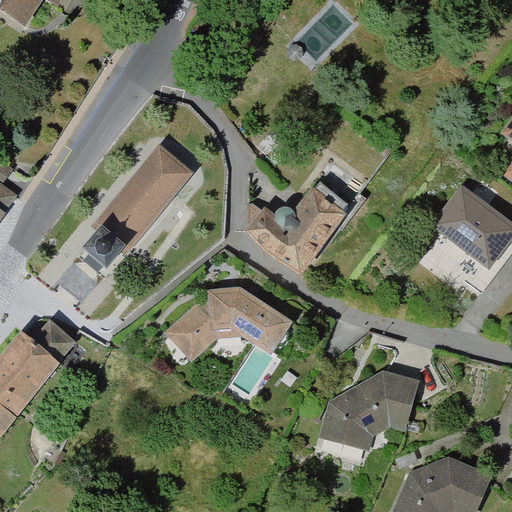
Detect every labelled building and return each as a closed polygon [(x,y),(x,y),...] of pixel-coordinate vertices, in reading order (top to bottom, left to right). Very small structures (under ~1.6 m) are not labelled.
[(0,0),(0,13),(13,21),(26,0),(41,0),(48,4),(50,0),(0,0)] [(106,276),(195,171),(159,142),(71,246),(106,276)] [(0,223),(28,189),(14,178),(25,164),(0,143),(0,223)] [(511,179),(511,159),(502,174),(511,179)] [(282,209),(276,205),(266,206),(261,213),(252,206),(233,233),(291,275),(336,213),(331,209),(336,202),(309,183),(304,189),(299,186),(282,209)] [(511,235),(461,196),(434,231),(493,277),(511,252),(511,235)] [(293,319),(241,285),(210,288),(164,332),(192,361),(217,336),(246,335),(271,352),(293,319)] [(0,420),(63,343),(34,320),(16,343),(4,333),(0,338),(0,420)] [(405,433),(418,383),(382,372),(328,403),(319,440),(371,452),(374,438),(389,429),(405,433)] [(477,511),(492,480),(451,456),(412,472),(393,511),(477,511)]
